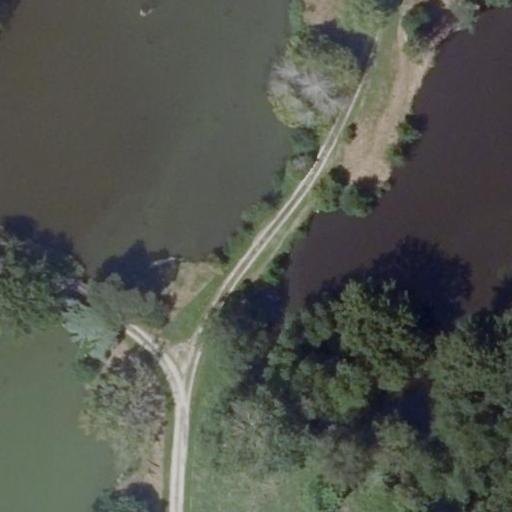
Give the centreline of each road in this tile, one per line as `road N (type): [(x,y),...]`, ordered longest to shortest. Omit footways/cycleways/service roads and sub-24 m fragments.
road 1 (unclassified): [(376,0),(320,150),(226,281),(180,362)]
road 2 (unclassified): [(0,268),(63,285),(180,362)]
road 3 (unclassified): [(180,362),(168,511)]
